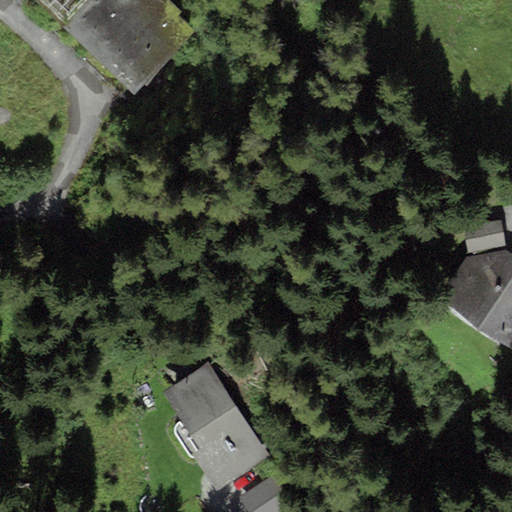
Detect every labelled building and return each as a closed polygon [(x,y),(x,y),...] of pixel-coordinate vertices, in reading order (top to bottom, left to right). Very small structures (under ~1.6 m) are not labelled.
[(146,87),(195,31),(176,17),(182,12),(168,0),(37,0),(65,24),(61,28),(134,96),(144,84),(146,87)] [(468,253),(506,246),(501,221),(463,228),(468,253)] [(437,297),(511,349),(511,253),(506,248),(466,256),(437,297)] [(269,456),(207,362),(163,391),(202,449),(192,456),(215,491),(225,485),(269,456)] [(272,476),(239,497),(248,511),(289,511),(293,510),(272,476)]
